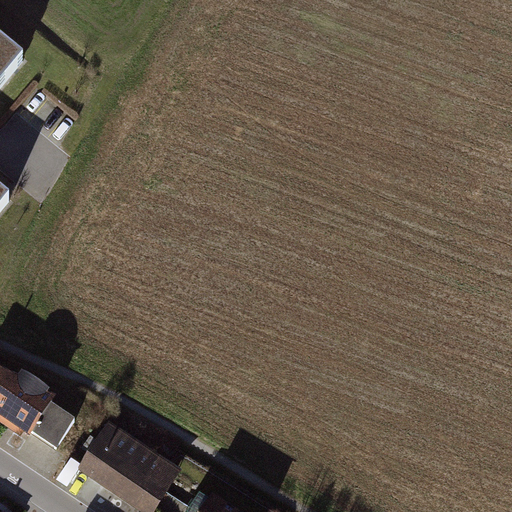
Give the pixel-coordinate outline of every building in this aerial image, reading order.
[(0,99),(1,100),(29,67),(0,42),(0,99)] [(0,226),(16,206),(0,192),(0,226)] [(78,423),(0,372),(0,415),(58,453),(78,423)] [(152,511),(178,474),(109,428),(81,470),(144,511),(152,511)] [(235,511),(212,496),(209,501),(200,494),(187,511),(235,511)]
